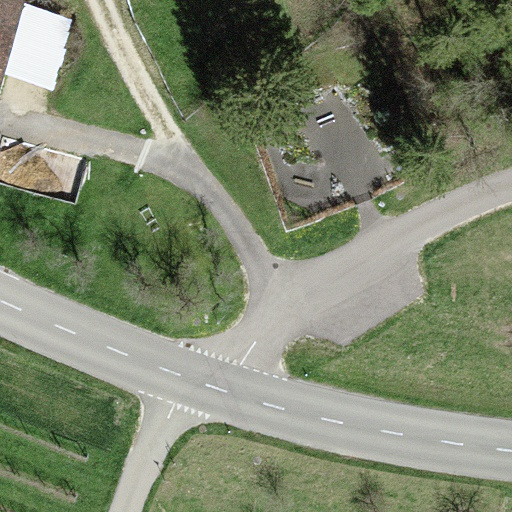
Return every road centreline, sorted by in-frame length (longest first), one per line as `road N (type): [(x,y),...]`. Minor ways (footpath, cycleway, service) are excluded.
road 1 (tertiary): [(177,375),(346,423),(511,450)]
road 2 (track): [(511,183),(394,229),(285,294)]
road 3 (tertiary): [(0,299),(177,375)]
road 4 (unclassified): [(128,511),(177,375)]
